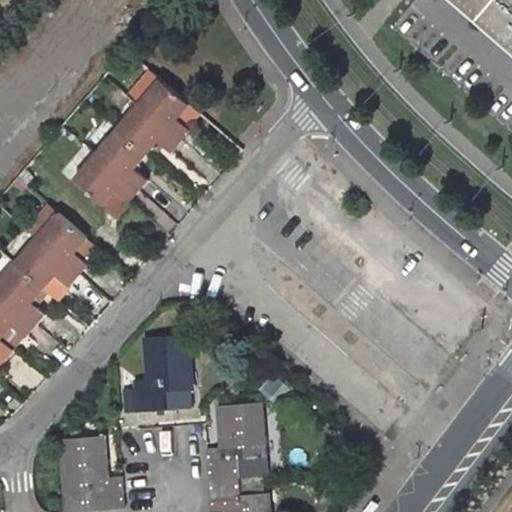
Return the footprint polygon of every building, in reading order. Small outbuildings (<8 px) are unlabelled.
[(511,0),(496,0),(511,14),(511,0)] [(123,98),(136,109),(157,84),(144,73),(123,98)] [(172,122),(185,107),(157,84),(136,109),(177,144),(186,134),(172,122)] [(185,107),(172,122),(186,134),(198,120),(185,107)] [(116,134),(144,157),(153,145),(168,156),(177,144),(136,109),(116,134)] [(95,159),(136,194),(146,181),(133,170),(144,157),(116,134),(95,159)] [(95,159),(76,183),(101,205),(113,192),(128,204),(131,200),(136,194),(95,159)] [(113,192),(101,205),(116,218),(128,204),(113,192)] [(16,229),(31,240),(53,214),(38,202),(16,229)] [(31,240),(73,274),(84,261),(73,251),(83,239),(53,214),(31,240)] [(83,239),(73,251),(84,261),(95,248),(83,239)] [(31,240),(10,266),(40,290),(52,276),(64,286),(73,274),(31,240)] [(40,290),(10,266),(0,277),(0,299),(33,325),(43,312),(30,302),(40,290)] [(52,276),(40,290),(52,300),(64,286),(52,276)] [(33,325),(0,299),(0,336),(11,323),(25,333),(33,325)] [(0,341),(0,360),(10,350),(0,341)] [(181,398),(175,345),(139,348),(143,388),(125,391),(128,421),(158,418),(157,400),(181,398)] [(257,466),(253,412),(214,416),(218,454),(201,455),(205,490),(236,487),(233,468),(257,466)] [(101,486),(97,447),(58,452),(63,511),(117,511),(115,483),(101,486)] [(262,511),(261,499),(238,501),(236,487),(205,490),(207,511),(262,511)]
